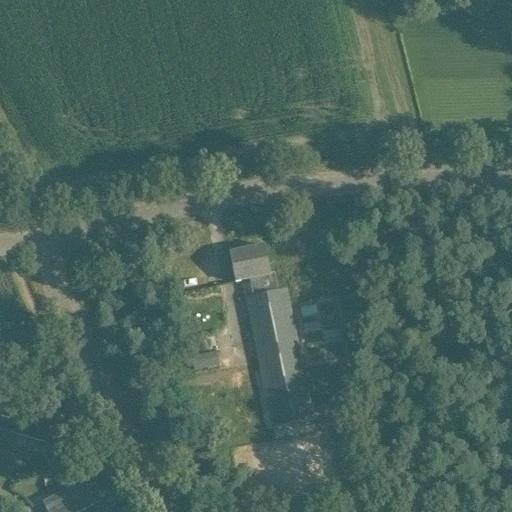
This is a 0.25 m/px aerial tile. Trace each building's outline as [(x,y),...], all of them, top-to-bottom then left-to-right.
[(265,247),(230,254),(236,283),(247,281),(258,279),(261,296),(250,298),(247,299),(273,429),(314,421),(286,290),(278,292),(274,274),(270,275),(265,247)] [(319,319),(337,320),(337,279),(319,279),(319,319)] [(196,356),(198,371),(223,367),(220,352),(196,356)] [(63,406),(45,407),(45,422),(63,421),(63,406)] [(50,431),(0,416),(0,430),(47,444),(50,431)] [(42,502),(46,511),(79,511),(101,501),(89,479),(42,502)] [(90,511),(121,511),(114,499),(90,511)]
